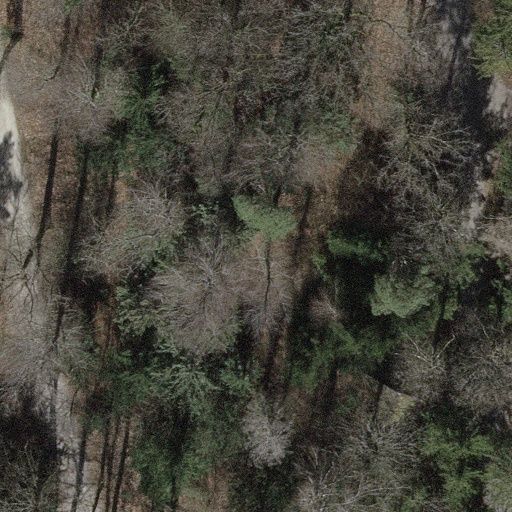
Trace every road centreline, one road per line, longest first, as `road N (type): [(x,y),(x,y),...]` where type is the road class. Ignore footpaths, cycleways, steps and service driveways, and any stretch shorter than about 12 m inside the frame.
road 1 (track): [(450,0),(483,406),(506,511)]
road 2 (track): [(80,511),(31,318),(0,125)]
